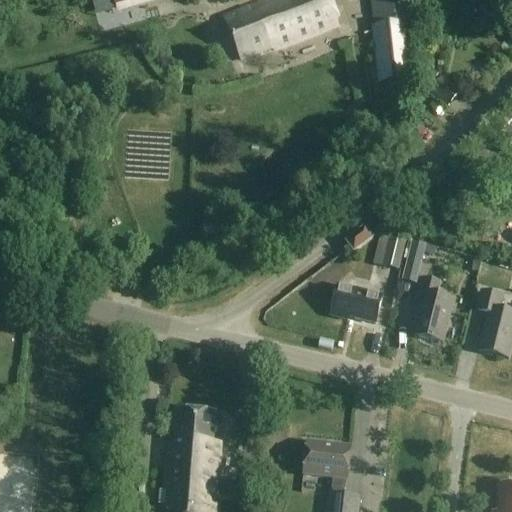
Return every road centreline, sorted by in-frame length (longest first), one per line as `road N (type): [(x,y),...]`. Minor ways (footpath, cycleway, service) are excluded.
road 1 (residential): [(216,337),(235,311),(425,166),(511,79)]
road 2 (tertiary): [(511,408),(216,337)]
road 3 (tertiary): [(216,337),(0,282)]
